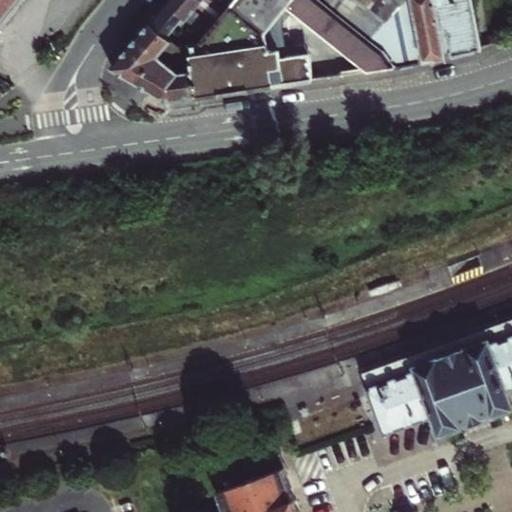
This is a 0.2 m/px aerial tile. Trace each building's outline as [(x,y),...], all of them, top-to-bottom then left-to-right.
[(0,0),(0,27),(0,28),(12,12),(22,0),(0,0)] [(168,0),(167,1),(207,35),(224,15),(205,0),(168,0)] [(236,0),(224,15),(207,35),(191,54),(199,96),(297,82),(315,79),(312,54),(289,57),(266,4),(269,0),(280,0),(369,72),(396,67),(393,55),(377,43),(323,0),(236,0)] [(205,0),(224,15),(236,0),(205,0)] [(323,0),(377,43),(393,55),(396,67),(411,64),(420,62),(448,56),(436,0),(323,0)] [(436,0),(448,56),(465,52),(482,48),(472,0),(436,0)] [(174,40),(191,54),(207,35),(167,1),(159,12),(151,21),(174,40)] [(138,83),(160,56),(174,40),(151,21),(140,34),(112,67),(127,76),(138,83)] [(199,96),(191,54),(178,57),(178,60),(168,62),(160,56),(138,83),(162,98),(163,99),(173,100),(199,96)] [(397,279),(370,288),(373,298),(400,289),(397,279)] [(511,317),(365,371),(368,386),(418,369),(417,366),(436,360),(437,361),(452,356),(470,350),(469,348),(488,341),(489,343),(511,334),(511,317)] [(368,386),(366,387),(380,425),(383,434),(435,415),(441,433),(460,425),(459,423),(475,417),(492,411),(493,414),(511,407),(506,390),(511,387),(511,334),(489,343),(488,341),(469,348),(470,350),(452,356),(437,361),(436,360),(417,366),(418,369),(381,382),(368,386)] [(300,511),(284,467),(218,491),(225,511),(300,511)]
